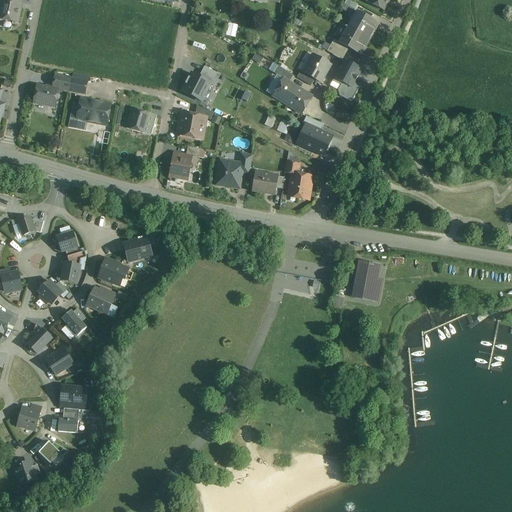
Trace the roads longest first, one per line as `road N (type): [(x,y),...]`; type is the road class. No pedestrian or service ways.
road 1 (residential): [(312,227),(408,0)]
road 2 (residential): [(312,227),(511,260)]
road 3 (residential): [(151,194),(188,0)]
road 4 (residential): [(23,314),(63,309),(90,275),(83,232),(52,209)]
road 5 (residential): [(151,194),(312,227)]
road 6 (residential): [(35,0),(4,154)]
road 7 (residential): [(0,457),(39,436),(50,402),(42,374),(11,350)]
